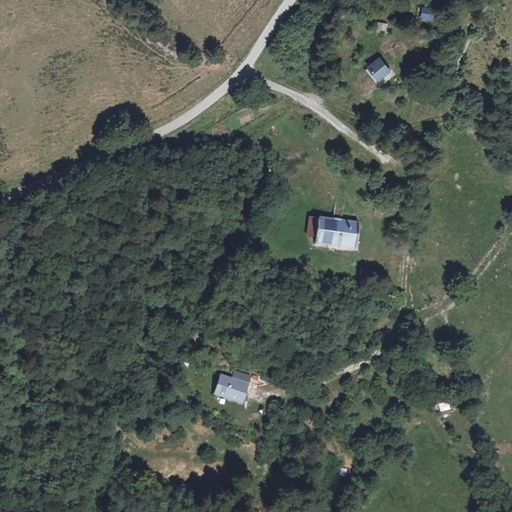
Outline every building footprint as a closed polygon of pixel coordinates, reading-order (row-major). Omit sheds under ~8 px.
[(419,7),(419,16),(429,17),(429,8),(419,7)] [(372,69),(384,79),(393,68),(380,58),(372,69)] [(384,79),(372,69),(368,73),(381,83),(384,79)] [(314,232),(312,240),(356,251),(362,228),(309,215),(306,230),(314,232)] [(232,372),(221,394),(240,403),(250,380),(232,372)] [(450,402),(440,403),(440,411),(450,410),(450,402)]
